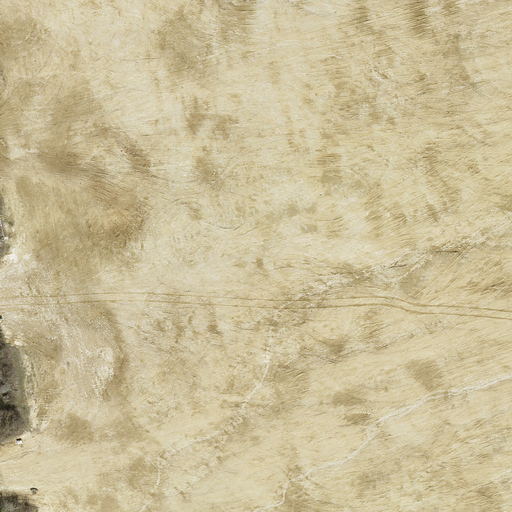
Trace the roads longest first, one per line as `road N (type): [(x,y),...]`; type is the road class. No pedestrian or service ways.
road 1 (track): [(511,110),(0,291)]
road 2 (track): [(511,343),(0,462)]
road 3 (track): [(511,34),(0,127)]
road 4 (track): [(511,429),(156,511)]
road 5 (track): [(511,438),(362,511)]
